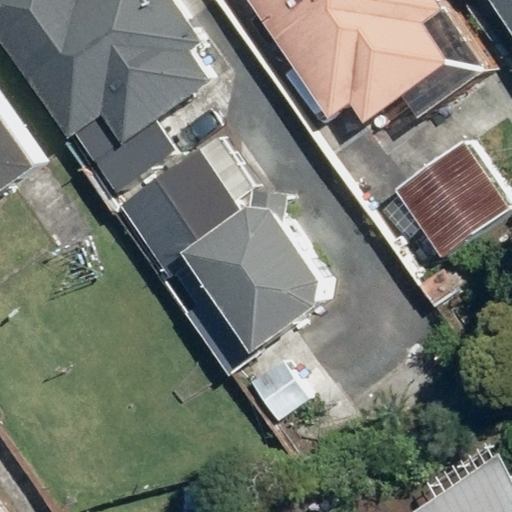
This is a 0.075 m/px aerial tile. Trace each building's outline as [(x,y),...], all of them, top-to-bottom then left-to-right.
[(242,56),(196,0),(0,0),(0,19),(90,130),(110,113),(135,143),(242,56)] [(462,0),(264,0),(367,141),(497,47),(462,0)] [(0,199),(60,153),(0,76),(0,199)] [(173,282),(198,263),(271,362),(363,293),(290,195),(266,213),(190,111),(98,180),(173,282)] [(511,178),(474,128),(401,183),(458,259),(511,218),(511,178)] [(511,511),(511,442),(443,486),(448,494),(420,511),(511,511)] [(256,511),(257,482),(192,480),(191,511),(256,511)]
